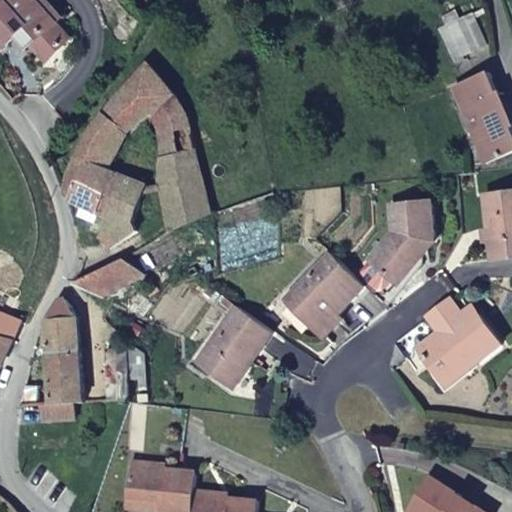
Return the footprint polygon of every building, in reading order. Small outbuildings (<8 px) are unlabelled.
[(0,0),(0,50),(13,38),(23,30),(35,42),(50,58),(68,41),(68,33),(57,21),(37,0),(0,0)] [(63,15),(48,0),(37,0),(57,21),(63,15)] [(487,43),(474,13),(448,24),(441,27),(454,58),(487,43)] [(23,30),(13,38),(26,51),(35,42),(23,30)] [(176,93),(150,62),(104,112),(88,134),(67,179),(66,194),(81,201),(112,216),(128,177),(107,169),(130,130),(154,111),(176,93)] [(511,123),(490,72),(456,87),(487,161),(511,150),(511,123)] [(188,114),(176,93),(154,111),(163,154),(168,153),(196,147),(188,114)] [(164,162),(165,188),(204,177),(196,147),(168,153),(169,161),(164,162)] [(112,216),(103,237),(115,246),(138,231),(132,221),(145,184),(128,177),(112,216)] [(173,230),(213,213),(204,177),(165,188),(173,230)] [(511,192),(488,195),(496,258),(511,256),(511,192)] [(66,194),(71,219),(81,201),(66,194)] [(367,285),(383,301),(426,254),(424,237),(437,237),(436,201),(396,202),(396,231),(373,258),(382,267),(367,285)] [(424,237),(426,254),(437,237),(424,237)] [(367,285),(334,252),(289,297),(323,330),(367,285)] [(128,256),(75,281),(104,295),(149,272),(128,256)] [(49,316),(50,320),(78,318),(71,303),(68,298),(58,299),(49,316)] [(447,326),(440,331),(421,346),(445,379),(474,356),(479,362),(502,344),(480,314),(471,321),(465,313),(453,298),(436,310),(447,326)] [(235,386),(274,330),(238,304),(200,361),(235,386)] [(474,306),(465,313),(471,321),(480,314),(474,306)] [(436,310),(429,316),(440,331),(447,326),(436,310)] [(0,364),(4,366),(23,320),(0,311),(0,364)] [(50,320),(51,352),(81,350),(78,318),(50,320)] [(130,347),(108,348),(109,399),(131,400),(131,389),(149,389),(147,351),(129,340),(130,347)] [(81,350),(51,352),(55,401),(78,400),(86,400),(81,350)] [(474,356),(445,379),(449,384),(479,362),(474,356)] [(78,400),(55,401),(43,401),(43,418),(78,417),(78,400)] [(194,511),(196,489),(198,470),(161,467),(161,462),(134,460),(131,501),(162,504),(162,510),(174,511),(194,511)] [(411,510),(414,511),(493,511),(434,474),(411,510)] [(259,511),(260,501),(223,497),(224,492),(196,489),(194,511),(259,511)] [(130,507),(162,510),(162,504),(131,501),(130,507)]
